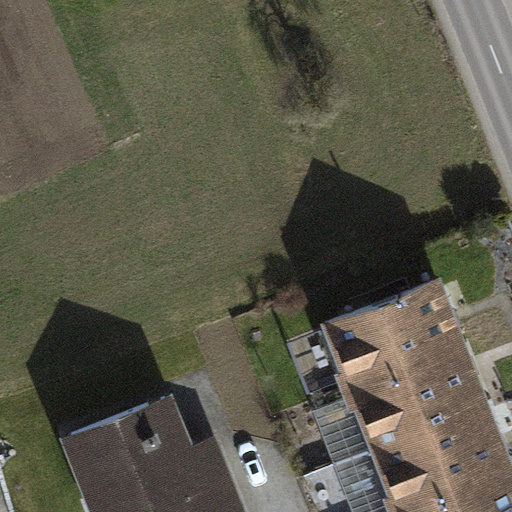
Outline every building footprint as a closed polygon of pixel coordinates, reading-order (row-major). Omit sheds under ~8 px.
[(0,226),(0,363),(47,346),(0,226)] [(456,342),(432,280),(325,321),(349,383),(456,342)] [(481,405),(456,342),(349,383),(373,446),(481,405)] [(148,402),(72,432),(95,492),(107,487),(116,511),(140,511),(171,500),(176,511),(238,511),(225,478),(198,475),(176,423),(159,429),(148,402)] [(505,467),(481,405),(373,446),(397,509),(505,467)] [(511,511),(511,486),(505,467),(397,509),(398,511),(511,511)]
